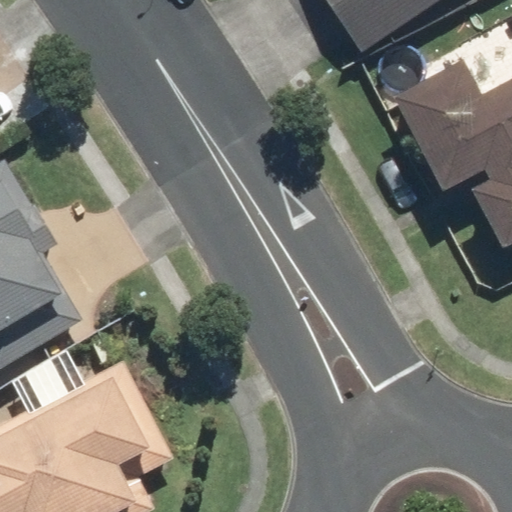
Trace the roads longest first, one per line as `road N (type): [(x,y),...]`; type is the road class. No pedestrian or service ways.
road 1 (tertiary): [(132,0),(184,65),(293,255)]
road 2 (tertiary): [(329,463),(293,255)]
road 3 (tertiary): [(293,255),(396,419)]
